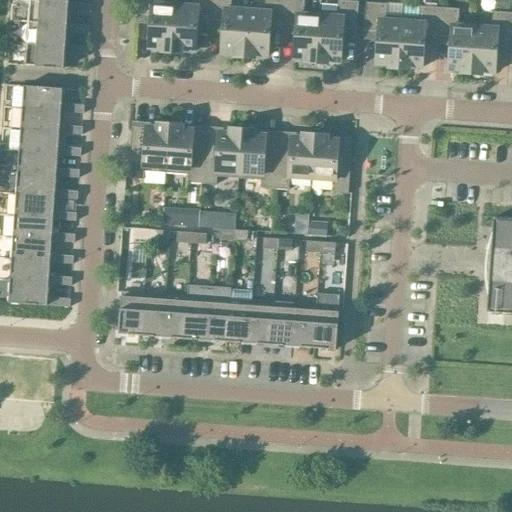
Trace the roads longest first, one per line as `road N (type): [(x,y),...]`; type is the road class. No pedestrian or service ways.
road 1 (residential): [(388,404),(83,378),(86,344)]
road 2 (residential): [(104,85),(410,109)]
road 3 (residential): [(388,404),(410,109)]
road 4 (residential): [(104,85),(86,344)]
